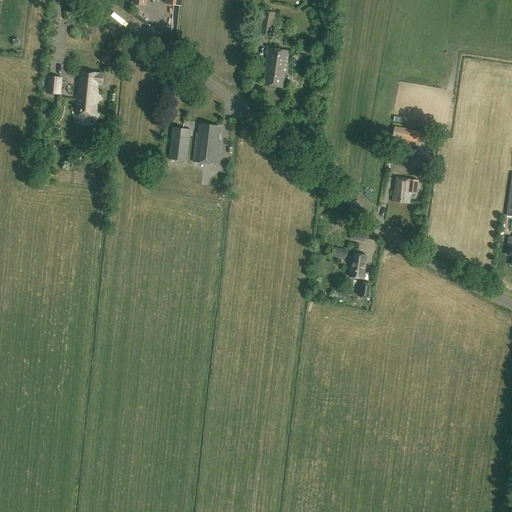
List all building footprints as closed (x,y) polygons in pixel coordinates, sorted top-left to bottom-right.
[(272,37),(276,13),(263,11),(259,35),(272,37)] [(282,88),(285,73),(286,73),(289,52),(268,48),(265,69),(266,69),(264,85),(282,88)] [(104,74),(81,72),(80,88),(78,88),(76,113),(96,115),(99,85),(103,85),(104,74)] [(61,95),(63,78),(48,76),(47,93),(61,95)] [(197,133),(195,152),(194,162),(218,164),(221,142),(218,142),(220,127),(200,125),(199,133),(197,133)] [(187,161),(188,152),(191,130),(172,127),(169,159),(187,161)] [(424,132),(406,129),(404,140),(422,143),(424,132)] [(430,159),(413,156),(411,165),(428,169),(430,159)] [(394,190),(393,201),(410,202),(411,192),(410,192),(411,179),(397,177),(395,190),(394,190)] [(334,248),(333,257),(345,258),(346,250),(334,248)] [(367,255),(355,253),(354,260),(352,259),(349,276),(363,279),(367,255)] [(376,285),(361,283),(359,297),(364,298),(364,300),(368,301),(368,298),(370,299),(370,298),(373,298),(376,285)]
